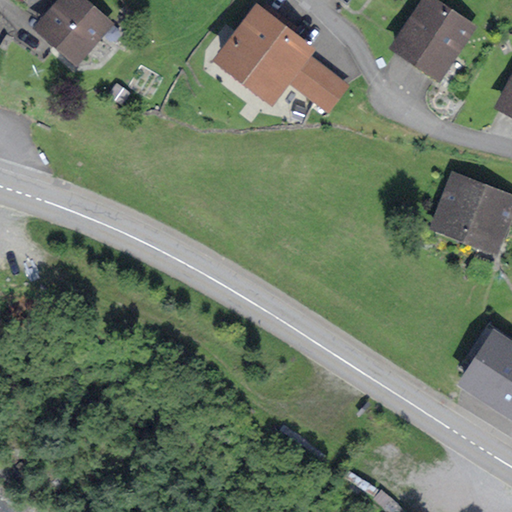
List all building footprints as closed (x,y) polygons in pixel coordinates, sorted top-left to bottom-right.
[(76,0),(66,0),(42,29),(78,59),(106,25),(76,0)] [(152,0),(176,18),(189,0),(194,0),(211,13),(221,0),(152,0)] [(434,0),(422,0),(390,50),(439,82),(475,26),(434,0)] [(258,5),(215,63),(269,103),(287,77),(327,107),(346,81),(308,53),(313,47),(258,5)] [(511,76),(495,108),(511,118),(511,76)] [(511,214),(511,198),(453,175),(431,228),(496,254),(511,214)] [(511,417),(511,343),(492,331),(458,383),(511,418),(511,417)]
